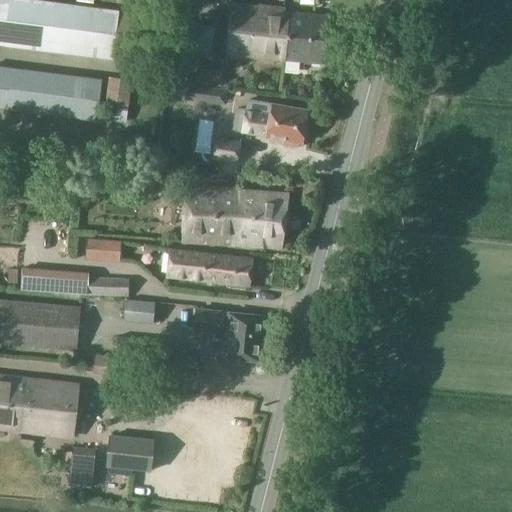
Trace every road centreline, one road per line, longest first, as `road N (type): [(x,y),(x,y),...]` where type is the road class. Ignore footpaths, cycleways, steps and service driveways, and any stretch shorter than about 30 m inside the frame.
road 1 (secondary): [(270,511),(403,0)]
road 2 (unknown): [(300,400),(10,368)]
